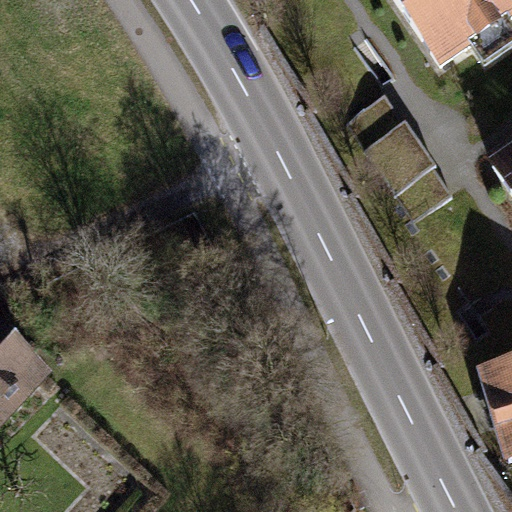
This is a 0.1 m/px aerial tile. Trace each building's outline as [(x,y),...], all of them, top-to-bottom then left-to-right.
[(511,0),(388,0),(447,90),(511,47),(511,0)] [(404,101),(364,118),(409,221),(448,204),(404,101)] [(511,154),(490,169),(511,201),(511,154)] [(0,341),(0,429),(44,384),(0,341)] [(511,365),(476,377),(505,468),(511,465),(511,365)]
